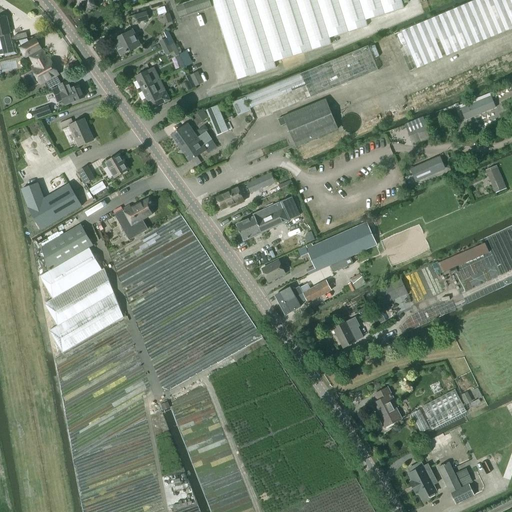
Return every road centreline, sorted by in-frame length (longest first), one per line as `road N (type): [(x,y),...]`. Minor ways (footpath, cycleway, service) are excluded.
road 1 (tertiary): [(395,511),(328,400),(43,0)]
road 2 (track): [(166,511),(146,404),(161,397)]
